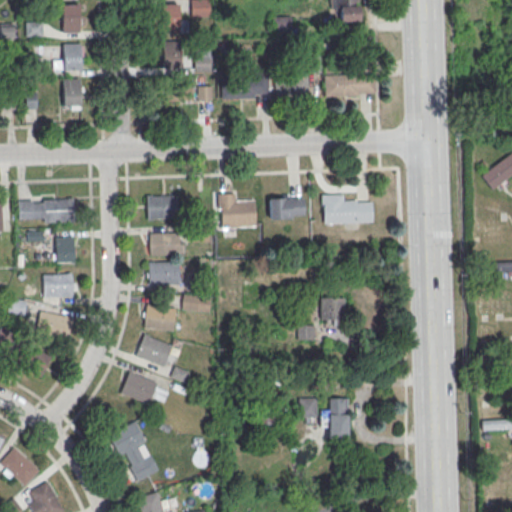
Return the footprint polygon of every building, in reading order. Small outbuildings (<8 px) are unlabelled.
[(189,0),(189,16),(210,16),(209,0),(189,0)] [(328,0),(328,11),(339,11),(339,22),(357,22),(356,0),(328,0)] [(176,32),(176,2),(160,2),(160,32),(176,32)] [(60,3),(60,31),(78,31),(78,3),(60,3)] [(40,21),(24,21),(24,35),(40,35),(40,21)] [(179,66),(179,40),(161,40),(161,66),(179,66)] [(61,42),(61,61),(52,61),(52,69),(80,69),(80,42),(61,42)] [(193,70),(209,70),(209,47),(193,47),(193,70)] [(220,97),(267,96),(266,69),(219,70),(220,97)] [(306,72),(275,72),(275,96),(306,96),(306,72)] [(323,95),(372,95),(372,74),(323,74),(323,95)] [(79,77),(61,77),(61,106),(79,106),(79,77)] [(190,100),(190,83),(163,83),(163,100),(190,100)] [(196,98),(209,98),(209,86),(196,86),(196,98)] [(490,189),(511,172),(511,150),(479,174),(490,189)] [(236,192),(217,193),(217,226),(253,225),(253,199),(237,200),(236,192)] [(176,194),(145,194),(145,218),(176,218),(176,194)] [(320,194),(341,194),(342,200),(355,200),(355,201),(370,201),(371,221),(322,223),(322,205),(320,205),(320,194)] [(302,195),(267,195),(267,218),(302,218),(302,195)] [(18,220),(73,220),(73,198),(18,198),(18,220)] [(147,254),(181,253),(180,231),(147,232),(147,254)] [(72,261),(72,238),(53,238),(53,261),(72,261)] [(177,260),(146,260),(146,284),(177,284),(177,260)] [(511,270),(511,260),(490,261),(490,271),(511,270)] [(42,295),(73,295),(73,272),(42,272),(42,295)] [(180,309),(208,310),(209,295),(181,294),(180,309)] [(317,297),(317,318),(342,318),(342,297),(317,297)] [(7,311),(20,313),(22,304),(9,301),(7,311)] [(174,307),(144,304),(142,327),(172,329),(174,307)] [(34,330),(65,338),(71,317),(39,309),(34,330)] [(161,366),(171,345),(142,332),(133,353),(161,366)] [(49,355),(31,346),(20,367),(38,376),(49,355)] [(511,365),(511,356),(500,356),(500,374),(511,374),(511,365)] [(166,386),(127,370),(118,393),(148,404),(151,395),(161,399),(166,386)] [(480,398),(511,398),(511,387),(480,387),(480,398)] [(297,398),(315,397),(315,416),(297,417),(297,398)] [(327,398),(347,398),(347,438),(327,438),(327,398)] [(511,428),(511,418),(480,419),(480,428),(511,428)] [(150,473),(136,444),(145,439),(135,420),(109,432),(132,482),(150,473)] [(0,460),(13,446),(38,469),(24,485),(0,462),(0,460)] [(511,449),(486,450),(486,459),(511,459),(511,449)] [(45,480),(27,491),(32,500),(26,503),(31,511),(59,511),(63,510),(45,480)] [(139,511),(162,511),(159,491),(137,494),(139,511)]
